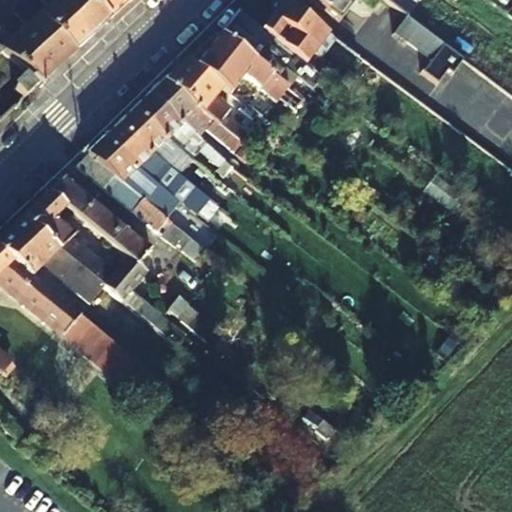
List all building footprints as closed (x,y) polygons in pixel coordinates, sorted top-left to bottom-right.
[(34,0),(18,0),(19,0),(28,8),(34,0)] [(56,0),(57,1),(93,34),(109,19),(90,0),(56,0)] [(90,0),(109,19),(128,0),(90,0)] [(311,0),(339,20),(354,0),(311,0)] [(384,0),(405,16),(408,18),(417,7),(407,0),(384,0)] [(93,34),(57,1),(38,17),(74,51),(93,34)] [(286,4),(263,32),(307,66),(316,55),(322,60),(337,42),(286,4)] [(198,50),(187,62),(189,64),(197,70),(231,96),(245,78),(277,103),(279,100),(296,113),(304,102),(289,90),(298,79),(313,91),(323,78),(307,66),(263,32),(239,13),(204,56),(198,50)] [(408,18),(405,16),(397,28),(432,56),(428,62),(440,72),(453,55),(407,20),(408,18)] [(74,51),(38,17),(16,37),(0,24),(0,50),(1,51),(40,84),(74,51)] [(187,62),(164,83),(240,142),(246,134),(226,119),(231,112),(216,100),(223,92),(230,97),(231,96),(197,70),(189,64),(187,62)] [(12,89),(23,100),(34,90),(22,79),(12,89)] [(149,98),(183,127),(192,117),(216,136),(214,138),(233,153),(240,142),(164,83),(149,98)] [(199,140),(183,127),(149,98),(134,112),(186,157),(199,140)] [(134,112),(117,129),(160,164),(168,154),(172,157),(170,159),(198,185),(208,175),(186,157),(134,112)] [(102,143),(136,170),(145,163),(170,184),(168,186),(196,210),(203,201),(160,164),(117,129),(102,143)] [(246,134),(240,142),(249,149),(255,142),(246,134)] [(164,192),(136,170),(102,143),(87,158),(112,178),(137,198),(144,192),(186,225),(193,216),(164,192)] [(224,162),(202,143),(196,151),(218,170),(224,162)] [(107,185),(112,178),(87,158),(76,168),(102,190),(107,185)] [(145,163),(136,170),(164,192),(168,186),(170,184),(145,163)] [(137,198),(112,178),(107,185),(111,188),(106,194),(131,214),(141,202),(137,198)] [(48,195),(77,218),(79,220),(93,203),(65,179),(48,195)] [(125,260),(117,253),(106,267),(85,248),(70,242),(73,239),(66,231),(77,218),(48,195),(22,221),(102,289),(125,260)] [(141,202),(131,214),(156,235),(161,229),(165,232),(170,226),(141,202)] [(107,244),(121,226),(93,203),(79,220),(107,244)] [(22,221),(0,241),(0,250),(33,278),(43,266),(63,282),(62,283),(89,305),(102,289),(22,221)] [(117,253),(125,260),(136,269),(138,267),(151,251),(121,226),(107,244),(117,253)] [(165,232),(161,237),(174,249),(179,243),(185,248),(190,241),(170,226),(165,232)] [(200,250),(190,241),(185,248),(196,256),(200,250)] [(33,278),(0,250),(0,375),(17,389),(26,378),(0,357),(0,286),(60,337),(64,332),(81,318),(80,317),(33,278)] [(125,260),(102,289),(122,305),(151,330),(172,348),(181,338),(130,294),(146,274),(138,267),(136,269),(125,260)] [(220,304),(203,290),(198,297),(215,310),(220,304)] [(268,308),(248,292),(240,302),(260,319),(268,308)] [(26,378),(17,389),(70,432),(75,427),(118,462),(172,395),(81,318),(64,332),(60,337),(26,378)]
